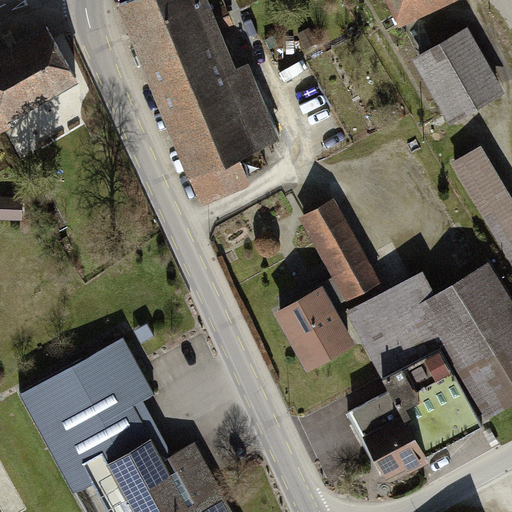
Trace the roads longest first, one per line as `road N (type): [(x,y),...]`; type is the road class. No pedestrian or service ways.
road 1 (secondary): [(312,511),(94,38),(86,0)]
road 2 (residential): [(405,511),(511,455)]
